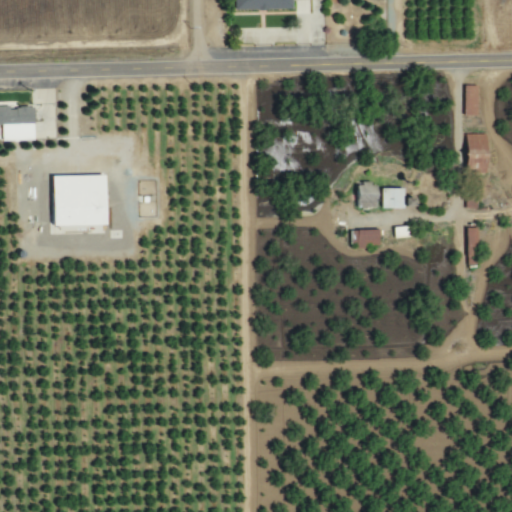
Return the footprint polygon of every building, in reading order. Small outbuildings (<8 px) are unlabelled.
[(231,0),(232,9),(290,8),(290,0),(231,0)] [(461,85),(461,114),(475,114),(474,84),(461,85)] [(0,140),(32,139),(30,106),(6,107),(5,103),(0,103),(0,140)] [(462,134),(463,172),(483,171),(482,133),(462,134)] [(48,175),(49,226),(102,224),(101,175),(48,175)] [(373,183),(354,183),(353,208),(373,208),(373,183)] [(378,208),(410,207),(410,197),(401,197),(400,188),(378,188),(378,208)] [(474,227),(463,227),(464,264),(474,264),(474,227)] [(376,229),(350,230),(351,246),(376,246),(376,229)]
